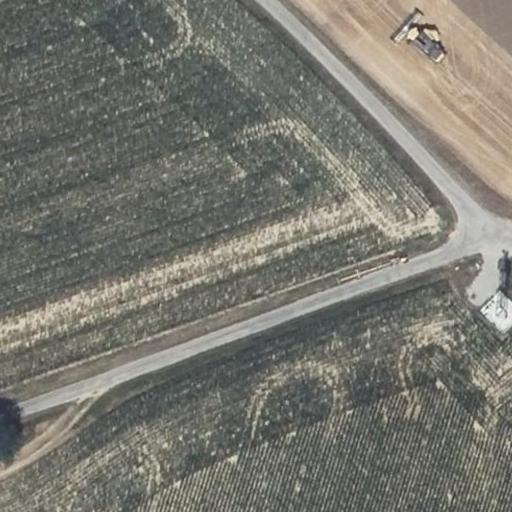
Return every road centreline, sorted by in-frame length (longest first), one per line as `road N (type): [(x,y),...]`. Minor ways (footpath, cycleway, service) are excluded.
road 1 (unclassified): [(495,223),(446,255),(0,412)]
road 2 (unclassified): [(262,0),(495,223)]
